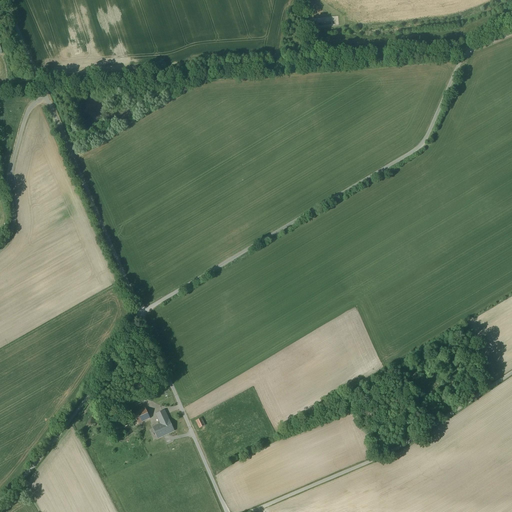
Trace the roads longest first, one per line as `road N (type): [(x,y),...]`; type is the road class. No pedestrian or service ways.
road 1 (unclassified): [(139,315),(416,149),(460,56),(511,31)]
road 2 (unclassified): [(4,0),(139,315)]
road 3 (unclassified): [(511,372),(412,439),(248,511)]
road 4 (unclassified): [(0,504),(96,387),(139,315)]
road 5 (unclassified): [(139,315),(226,511)]
road 6 (track): [(180,64),(42,82)]
